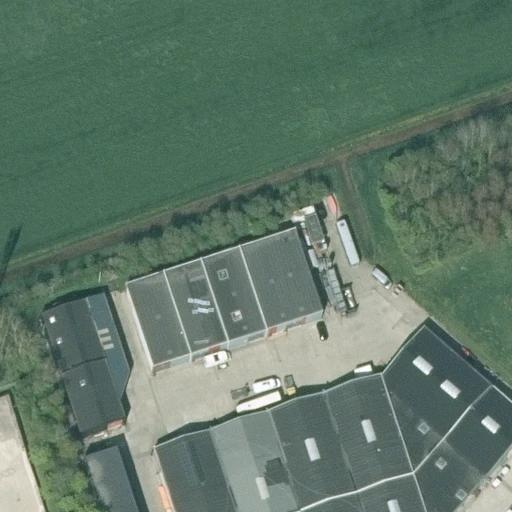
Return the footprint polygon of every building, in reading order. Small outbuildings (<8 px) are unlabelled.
[(266,338),(322,320),(295,238),(239,256),(266,338)] [(266,338),(239,256),(200,269),(227,351),(266,338)] [(227,351),(200,269),(163,281),(190,363),(227,351)] [(190,363),(163,281),(125,293),(152,375),(190,363)] [(79,443),(126,427),(86,306),(39,321),(79,443)] [(380,382),(412,480),(448,441),(491,393),(423,333),(380,382)] [(380,382),(323,401),(355,499),(412,480),(380,382)] [(511,411),(491,393),(448,441),(490,478),(511,453),(511,411)] [(323,401),(267,419),(297,511),(316,511),(355,499),(323,401)] [(297,511),(267,419),(211,438),(235,511),(297,511)] [(235,511),(211,438),(153,456),(171,511),(235,511)] [(448,441),(412,480),(422,511),(460,511),(490,478),(448,441)] [(115,452),(81,463),(90,491),(124,480),(115,452)] [(124,480),(90,491),(96,511),(118,511),(133,507),(124,480)] [(422,511),(412,480),(355,499),(359,511),(422,511)] [(359,511),(355,499),(316,511),(359,511)]
